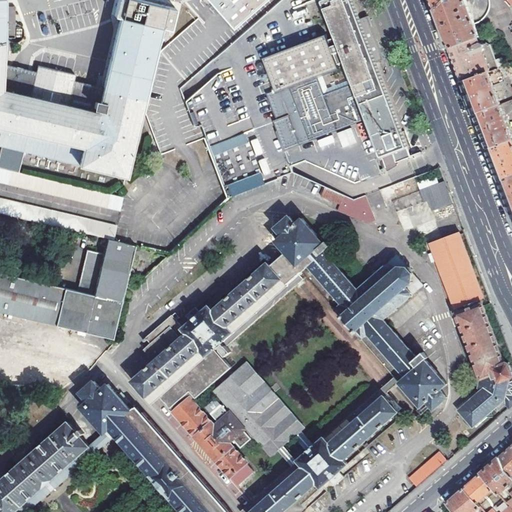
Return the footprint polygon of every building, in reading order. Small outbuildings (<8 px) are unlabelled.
[(0,0),(0,145),(3,146),(0,158),(0,168),(19,173),(24,151),(126,176),(159,38),(168,39),(175,7),(141,0),(117,0),(115,15),(120,17),(103,88),(100,103),(95,102),(94,107),(99,108),(98,113),(68,106),(74,80),(75,75),(38,66),(37,72),(35,79),(33,87),(31,97),(22,95),(24,85),(2,80),(3,65),(3,52),(3,0),(0,0)] [(388,171),(386,167),(321,0),(315,0),(292,10),(288,0),(279,0),(179,89),(193,126),(200,126),(201,126),(211,153),(228,197),(296,173),(293,166),(307,161),(357,184),(388,171)] [(266,0),(208,0),(226,20),(235,29),(266,0)] [(321,0),(386,167),(412,156),(376,63),(359,19),(351,0),(321,0)] [(430,0),(434,9),(445,0),(430,0)] [(445,0),(434,9),(441,27),(445,36),(449,48),(478,37),(479,37),(475,25),(473,21),(465,0),(445,0)] [(492,0),(483,0),(485,1),(487,5),(487,9),(486,12),(475,17),(476,20),(473,21),(475,25),(486,21),(493,15),(494,6),(492,0)] [(359,19),(376,63),(385,59),(380,46),(370,20),(368,16),(359,19)] [(478,37),(449,48),(454,62),(462,82),(488,73),(496,70),(499,69),(495,56),(491,46),(486,44),(480,46),(478,37)] [(502,55),(495,56),(499,69),(505,66),(502,55)] [(511,85),(511,65),(511,64),(505,66),(499,69),(496,70),(498,76),(507,73),(511,85)] [(2,80),(24,85),(33,87),(35,79),(37,72),(3,65),(2,80)] [(488,73),(462,82),(466,95),(474,115),(500,105),(488,73)] [(103,88),(74,80),(68,106),(98,113),(99,108),(94,107),(95,102),(100,103),(103,88)] [(511,137),(500,105),(474,115),(479,129),(486,150),(511,139),(511,137)] [(511,139),(486,150),(493,166),(499,182),(511,176),(511,139)] [(19,173),(0,168),(0,181),(121,211),(124,198),(19,173)] [(511,176),(499,182),(506,201),(511,216),(511,176)] [(384,194),(403,184),(401,180),(382,190),(384,194)] [(420,191),(424,203),(450,193),(446,181),(420,191)] [(335,191),(330,201),(349,209),(354,199),(335,191)] [(399,209),(396,210),(403,230),(428,221),(424,211),(420,212),(416,201),(415,201),(413,194),(396,200),(399,209)] [(375,214),(368,196),(357,200),(364,218),(375,214)] [(0,212),(110,239),(114,240),(117,226),(0,198),(0,212)] [(336,309),(358,289),(325,251),(331,245),(327,240),(325,242),(303,218),(297,224),(290,216),(276,228),(283,236),(276,242),(285,252),(271,264),(269,262),(214,310),(210,305),(202,313),(196,307),(187,316),(192,322),(184,328),(173,315),(147,338),(152,343),(130,361),(133,363),(124,371),(147,397),(152,404),(161,396),(175,412),(196,436),(187,443),(216,475),(223,468),(239,485),(255,471),(231,443),(234,440),(242,448),(250,441),(252,439),(245,431),(246,429),(241,423),(243,421),(272,455),(279,450),(283,446),(294,436),(299,432),(302,429),(245,365),(216,391),(239,417),(237,419),(232,413),(231,414),(222,405),(216,410),(212,414),(216,419),(220,423),(216,427),(194,401),(236,363),(222,349),(219,345),(222,343),(224,346),(225,347),(230,353),(236,348),(230,342),(227,339),(301,274),(303,272),(336,309)] [(431,244),(455,310),(481,300),(485,298),(460,233),(431,244)] [(114,240),(110,239),(96,295),(123,302),(137,246),(114,240)] [(358,289),(336,309),(362,340),(369,334),(385,320),(424,286),(397,255),(358,289)] [(0,272),(0,312),(78,331),(86,333),(87,328),(101,331),(100,336),(113,340),(123,302),(96,295),(0,272)] [(304,278),(301,274),(227,339),(230,342),(304,278)] [(457,314),(483,304),(481,300),(455,310),(457,314)] [(483,392),(460,411),(475,427),(496,408),(499,411),(507,405),(510,408),(511,405),(511,368),(509,362),(506,364),(483,303),(483,304),(457,314),(482,380),(481,389),(483,392)] [(385,320),(369,334),(407,377),(400,383),(422,408),(428,402),(435,410),(449,398),(442,390),(448,384),(427,360),(429,358),(425,353),(418,358),(385,320)] [(87,328),(86,333),(100,336),(101,331),(87,328)] [(362,340),(400,383),(407,377),(369,334),(362,340)] [(0,385),(60,387),(62,386),(83,371),(87,368),(77,366),(76,370),(62,367),(63,362),(5,347),(1,365),(0,364),(0,385)] [(86,376),(83,371),(62,386),(66,391),(86,376)] [(132,411),(109,384),(102,390),(95,381),(81,393),(89,401),(82,407),(106,433),(112,429),(117,435),(184,511),(231,511),(194,469),(193,469),(176,450),(177,450),(138,405),(132,411)] [(379,389),(386,397),(390,393),(383,385),(379,389)] [(297,462),(292,466),(252,501),(258,507),(252,511),(285,511),(318,484),(322,488),(332,480),(337,486),(346,478),(341,472),(350,465),(345,460),(399,412),(391,402),(395,399),(390,393),(386,397),(379,389),(313,448),(308,452),(297,462)] [(391,402),(399,412),(403,408),(395,399),(391,402)] [(69,422),(0,483),(0,511),(16,511),(91,447),(69,422)] [(106,433),(91,447),(16,511),(29,511),(117,435),(112,429),(106,433)] [(308,452),(313,448),(299,432),(294,436),(308,452)] [(292,466),(297,462),(283,446),(279,450),(292,466)] [(511,446),(499,458),(511,476),(511,475),(511,446)] [(410,478),(418,488),(448,461),(440,452),(410,478)] [(480,474),(494,489),(499,495),(511,483),(511,476),(499,458),(484,471),(480,474)] [(472,481),(464,488),(478,502),(494,489),(480,474),(472,481)] [(447,503),(455,511),(475,511),(481,507),(478,502),(464,488),(456,495),(447,503)] [(252,511),(258,507),(252,501),(244,509),(246,511),(252,511)]
